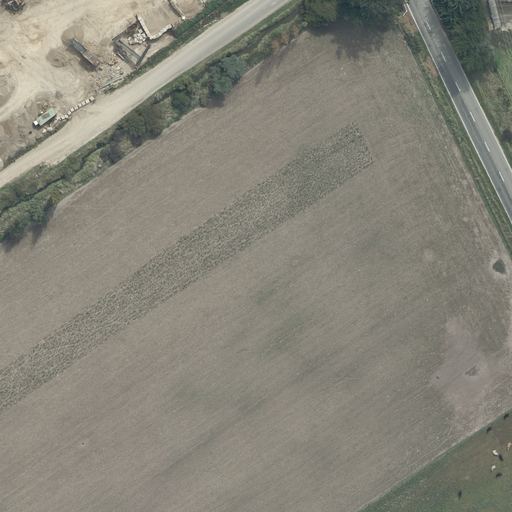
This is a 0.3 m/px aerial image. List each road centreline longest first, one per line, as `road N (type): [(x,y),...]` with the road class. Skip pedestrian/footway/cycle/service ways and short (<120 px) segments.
road 1 (unclassified): [(266,0),(0,181)]
road 2 (secondary): [(511,200),(416,0)]
